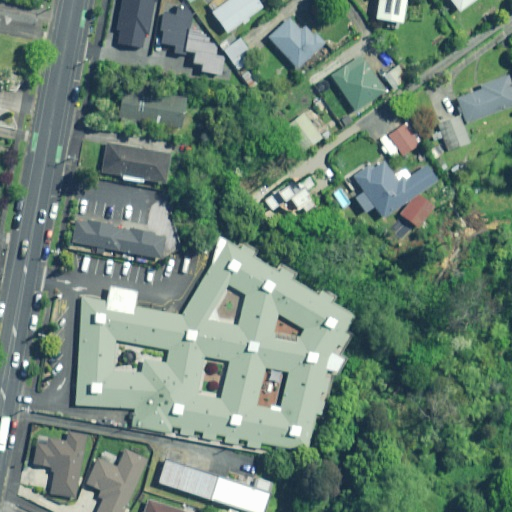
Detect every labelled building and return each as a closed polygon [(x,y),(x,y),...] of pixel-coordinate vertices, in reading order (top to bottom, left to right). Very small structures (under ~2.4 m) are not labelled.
[(177,0),(163,0),(163,3),(153,1),(148,21),(142,19),(138,37),(168,44),(177,0)] [(226,0),(224,2),(222,0),(215,0),(207,6),(227,34),(262,8),(256,0),(226,0)] [(404,24),(407,0),(376,0),(374,19),(404,24)] [(450,0),(458,12),(474,0),(450,0)] [(299,30),(290,20),(269,39),(304,77),(321,61),(332,51),(306,24),(299,30)] [(251,55),(240,39),(223,50),(234,66),(251,55)] [(215,49),(195,46),(193,64),(222,69),(223,59),(214,57),(215,49)] [(345,66),(330,76),(356,113),(386,92),(364,59),(347,71),(345,66)] [(409,82),(400,68),(385,76),(394,91),(409,82)] [(511,107),(511,85),(509,77),(480,87),(481,91),(458,99),(466,123),(511,107)] [(149,95),(148,99),(123,96),(120,122),(182,129),(186,99),(149,95)] [(320,140),(304,114),(287,125),(304,151),(320,140)] [(469,144),(459,117),(438,125),(448,151),(469,144)] [(419,145),(406,124),(388,135),(402,156),(419,145)] [(170,155),(107,144),(102,173),(122,177),(122,179),(142,183),(143,180),(165,184),(170,155)] [(416,195),(437,182),(426,165),(398,183),(384,162),(371,172),(368,168),(354,177),(381,219),(416,195)] [(300,208),(304,213),(314,206),(305,193),(311,188),(299,173),(283,185),(286,188),(266,203),(272,211),(288,199),(297,210),(300,208)] [(112,225),(77,219),(72,245),(162,260),(166,237),(111,227),(112,225)] [(342,374),(346,375),(357,357),(350,353),(362,334),(356,330),(365,315),(229,240),(184,314),(147,307),(133,305),(120,302),(109,300),(84,296),(77,405),(129,408),(136,408),(134,425),(222,441),(311,457),(323,413),(328,414),(332,405),(333,405),(342,374)] [(90,437),(68,432),(66,445),(39,439),(34,465),(55,469),(50,494),(76,500),(90,437)] [(124,511),(147,460),(125,451),(119,464),(100,456),(87,485),(101,491),(98,499),(103,501),(98,511),(124,511)] [(246,487),(166,461),(159,484),(246,511),(264,511),(273,484),(249,477),(246,487)] [(302,468),(292,465),(288,479),(297,482),(302,468)] [(180,511),(149,502),(146,511),(180,511)]
